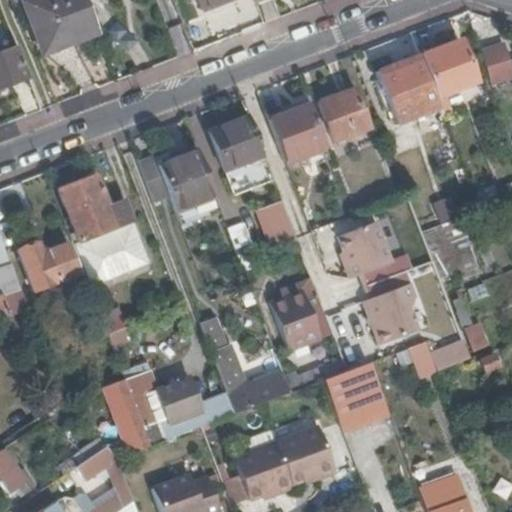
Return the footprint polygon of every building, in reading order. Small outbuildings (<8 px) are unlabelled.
[(72,32),(73,36),(96,29),(84,0),(52,0),(29,9),(41,42),(72,32)] [(225,0),(197,0),(202,10),(225,0)] [(460,38),(420,54),(445,117),(456,112),(448,92),(476,80),(460,38)] [(511,70),(503,42),(481,49),(494,87),(511,81),(511,70)] [(0,88),(27,79),(15,48),(0,53),(0,88)] [(429,112),(408,59),(376,71),(397,123),(429,112)] [(370,127),(354,88),(320,101),(335,140),(370,127)] [(308,103),(269,119),(285,161),(306,153),(325,146),(308,103)] [(209,130),(224,170),(225,169),(264,155),(248,115),(209,130)] [(199,155),(159,170),(168,194),(171,202),(176,214),(216,199),(199,155)] [(264,155),(225,169),(234,193),(273,179),(264,155)] [(154,156),(138,162),(153,200),(168,194),(159,170),(154,156)] [(80,241),(72,244),(88,284),(145,262),(123,201),(108,206),(96,175),(60,189),(80,241)] [(413,191),(417,201),(411,203),(422,231),(480,208),(474,196),(452,205),(453,207),(430,216),(426,207),(440,202),(433,183),(413,191)] [(494,184),(475,191),(481,208),(500,201),(494,184)] [(282,202),(261,210),(275,249),(297,241),(295,236),(282,202)] [(461,219),(423,233),(435,263),(473,248),(461,219)] [(352,279),(394,262),(378,222),(341,236),(347,251),(342,253),(352,279)] [(245,223),(227,227),(232,249),(250,245),(245,223)] [(0,237),(0,266),(8,263),(10,262),(7,256),(0,237)] [(21,251),(7,256),(10,262),(22,296),(28,311),(39,307),(34,292),(75,276),(63,245),(43,253),(39,242),(21,249),(21,251)] [(457,257),(436,265),(445,289),(466,281),(457,257)] [(0,319),(25,311),(8,263),(0,266),(0,319)] [(365,287),(370,298),(365,301),(383,345),(423,328),(412,302),(420,298),(414,282),(401,287),(397,275),(365,287)] [(296,351),(304,372),(341,357),(312,280),(283,291),(286,297),(273,302),(293,353),(296,351)] [(464,338),(472,357),(498,347),(509,342),(485,280),(447,294),(464,338)] [(119,310),(101,317),(107,334),(123,328),(125,327),(119,310)] [(220,317),(200,325),(219,374),(226,393),(251,383),(237,343),(230,345),(220,317)] [(123,328),(107,334),(111,346),(127,340),(123,328)] [(464,338),(430,351),(437,371),(471,357),(472,357),(464,338)] [(483,360),(487,372),(500,366),(495,355),(483,360)] [(346,370),(322,380),(340,427),(387,409),(369,362),(346,370)] [(282,371),(277,373),(285,393),(289,391),(282,371)] [(251,383),(226,393),(234,412),(285,393),(277,373),(251,383)] [(170,417),(164,420),(171,439),(201,427),(235,414),(234,412),(226,393),(219,374),(202,380),(210,400),(201,404),(191,378),(159,389),(164,400),(158,402),(161,409),(166,407),(170,417)] [(136,375),(124,380),(140,423),(153,418),(136,375)] [(112,383),(103,387),(130,455),(150,447),(140,423),(124,380),(124,379),(117,381),(112,383)] [(60,399),(49,383),(20,403),(31,418),(60,399)] [(311,417),(271,433),(293,490),(333,475),(311,417)] [(153,418),(140,423),(150,447),(162,443),(153,418)] [(261,500),(263,503),(290,493),(267,432),(232,446),(235,452),(232,454),(252,503),(261,500)] [(85,483),(107,469),(113,487),(118,497),(96,511),(115,511),(117,511),(132,501),(117,460),(105,447),(86,460),(74,468),(85,483)] [(13,488),(22,483),(17,475),(1,451),(0,452),(0,457),(10,472),(0,478),(0,484),(6,493),(13,488)] [(0,478),(10,472),(0,457),(0,478)] [(22,483),(13,488),(19,498),(34,488),(23,471),(17,475),(22,483)] [(467,511),(454,477),(421,490),(429,511),(467,511)] [(174,481),(152,490),(160,511),(203,511),(192,483),(177,489),(174,481)] [(113,487),(80,508),(74,511),(96,511),(118,497),(113,487)] [(69,492),(62,497),(72,511),(74,511),(80,508),(69,492)] [(117,511),(136,511),(132,501),(117,511)]
